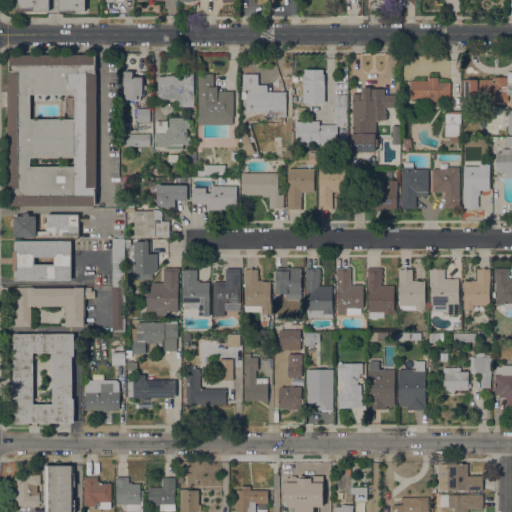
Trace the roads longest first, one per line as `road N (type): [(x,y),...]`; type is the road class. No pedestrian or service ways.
road 1 (residential): [(511,442),(0,443)]
road 2 (tertiary): [(511,32),(0,32)]
road 3 (residential): [(511,237),(189,237)]
